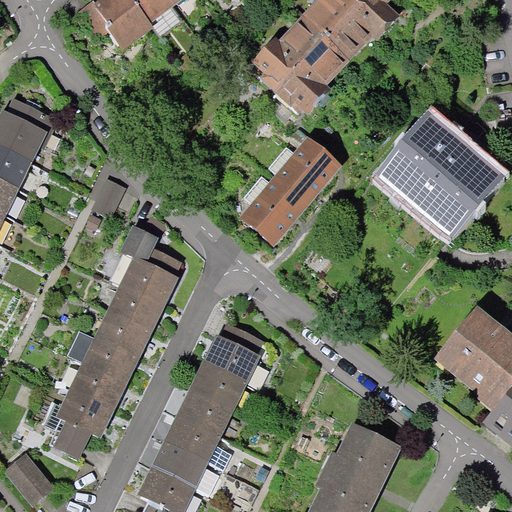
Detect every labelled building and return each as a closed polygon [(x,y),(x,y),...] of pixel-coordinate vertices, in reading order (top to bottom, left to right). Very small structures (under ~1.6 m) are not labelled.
[(110,0),(95,11),(125,51),(196,0),(110,0)] [(410,18),(389,0),(322,0),(255,75),(313,127),(410,18)] [(0,246),(61,124),(15,101),(0,130),(0,246)] [(385,180),(459,245),(508,190),(434,125),(385,180)] [(344,174),(308,144),(241,224),(277,254),(344,174)] [(125,191),(107,182),(93,212),(111,221),(125,191)] [(71,429),(60,452),(83,464),(94,440),(104,445),(182,283),(178,282),(186,267),(160,255),(165,246),(136,232),(113,280),(129,287),(63,425),(71,429)] [(440,369),(501,418),(511,403),(511,340),(481,316),(440,369)] [(223,341),(218,339),(140,501),(162,511),(192,511),(264,362),(256,359),(263,345),(229,328),(223,341)] [(318,511),(374,511),(402,452),(356,431),(318,511)] [(29,459),(7,475),(33,511),(55,496),(29,459)]
